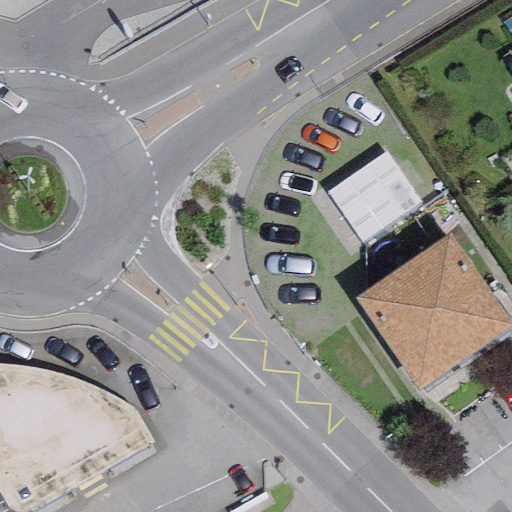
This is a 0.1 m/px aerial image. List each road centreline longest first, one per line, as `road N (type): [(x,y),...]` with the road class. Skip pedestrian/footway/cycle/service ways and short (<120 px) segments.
road 1 (primary): [(118,199),(288,45)]
road 2 (primary): [(288,45),(74,120)]
road 3 (residential): [(387,511),(237,367)]
road 4 (residential): [(237,367),(117,210)]
road 5 (residential): [(65,277),(237,367)]
